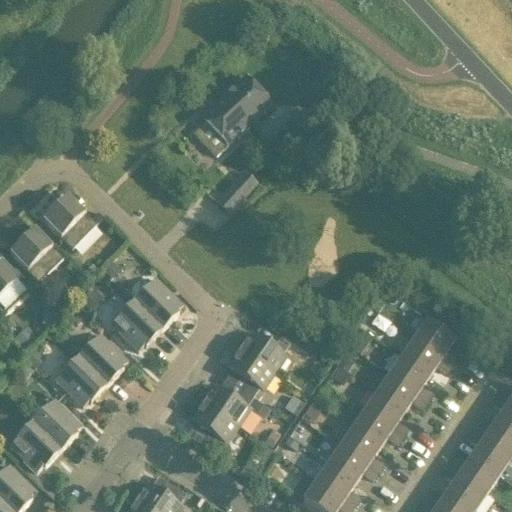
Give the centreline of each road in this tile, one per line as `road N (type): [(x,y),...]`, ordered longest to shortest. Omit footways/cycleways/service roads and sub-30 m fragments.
road 1 (residential): [(0,220),(61,159),(221,317)]
road 2 (residential): [(396,511),(495,365)]
road 3 (unclassified): [(511,114),(408,0)]
road 4 (residential): [(141,440),(220,336),(221,317)]
road 5 (residential): [(243,511),(141,440)]
